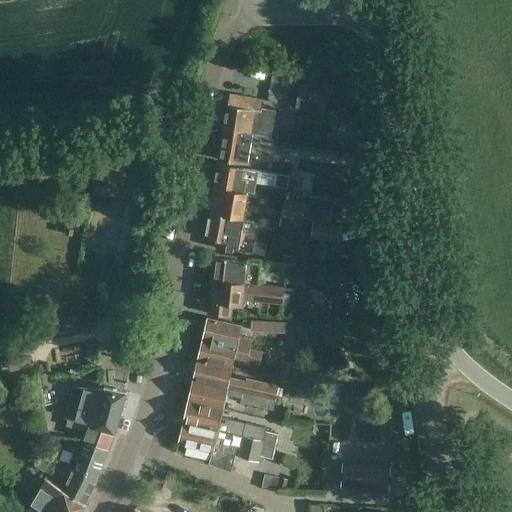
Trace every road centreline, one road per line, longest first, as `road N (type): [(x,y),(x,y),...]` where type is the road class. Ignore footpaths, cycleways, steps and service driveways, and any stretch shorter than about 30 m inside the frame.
road 1 (unclassified): [(249,9),(366,16),(381,41),(417,288),(455,356),(511,402)]
road 2 (residential): [(96,511),(158,361),(219,58),(249,9)]
